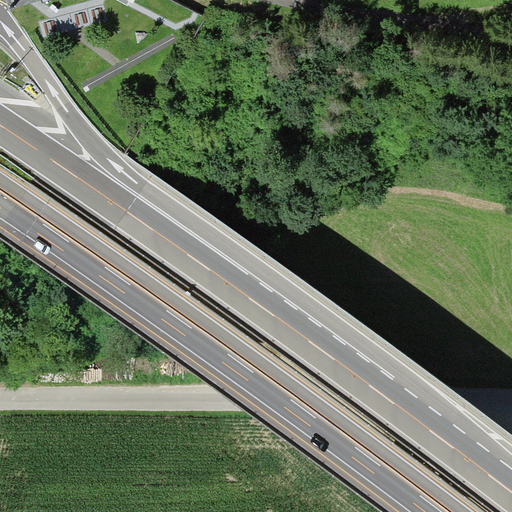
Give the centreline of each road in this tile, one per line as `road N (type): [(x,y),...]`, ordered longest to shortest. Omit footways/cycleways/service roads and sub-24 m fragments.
road 1 (motorway): [(0,192),(443,511)]
road 2 (track): [(511,397),(0,401)]
road 3 (motorway): [(271,307),(0,126)]
road 4 (motorway): [(271,307),(228,248),(106,156),(44,78)]
road 5 (motorway): [(511,488),(271,307)]
road 6 (track): [(268,0),(511,62)]
